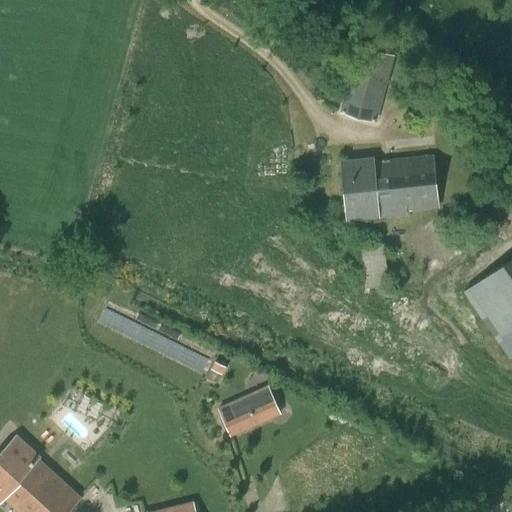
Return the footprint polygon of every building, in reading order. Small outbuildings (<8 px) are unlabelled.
[(339,112),(375,122),(393,55),(357,45),(339,112)] [(384,212),(438,206),(433,156),(373,162),(373,158),(341,161),(347,220),(384,217),(384,212)] [(385,242),(363,244),(366,287),(388,286),(385,242)] [(511,359),(511,358),(511,259),(464,292),(511,359)] [(136,324),(130,337),(203,370),(209,356),(136,324)] [(230,436),(280,413),(267,387),(218,409),(230,436)] [(28,511),(67,511),(81,498),(41,460),(42,459),(17,435),(0,453),(0,503),(11,492),(30,510),(28,511)]
